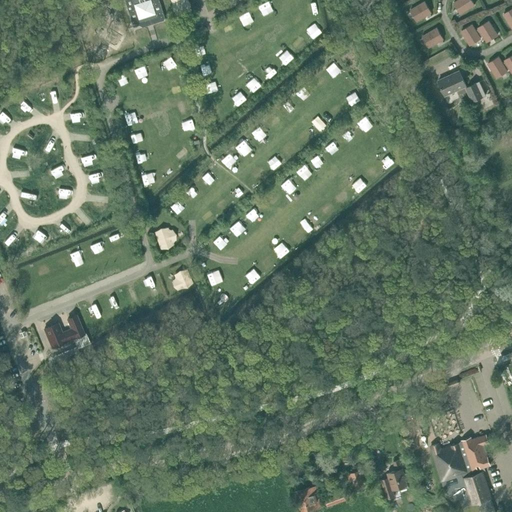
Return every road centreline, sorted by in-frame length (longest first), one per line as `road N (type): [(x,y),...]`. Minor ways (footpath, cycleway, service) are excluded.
road 1 (unclassified): [(22,511),(120,467),(287,438),(511,343)]
road 2 (unclassified): [(511,320),(366,0)]
road 3 (track): [(342,78),(191,221)]
road 4 (track): [(51,120),(79,200),(74,209),(32,224),(18,220),(0,172)]
road 5 (track): [(370,144),(228,260)]
